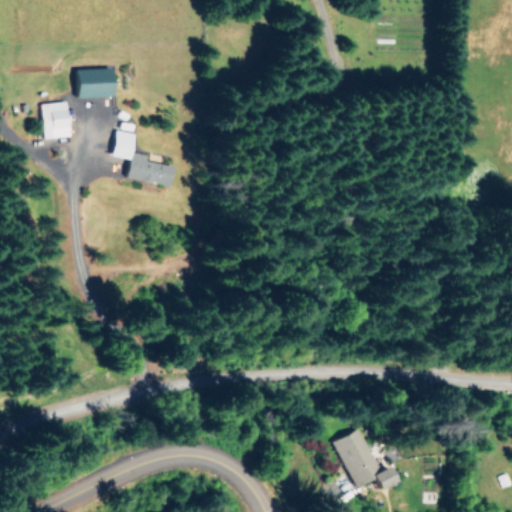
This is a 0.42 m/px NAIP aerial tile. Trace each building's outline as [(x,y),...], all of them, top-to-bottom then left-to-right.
[(106,65),(69,66),(70,94),(107,94),(106,65)] [(39,135),(65,133),(62,100),(36,101),(39,135)] [(129,130),(109,128),(106,153),(125,156),(129,130)] [(168,163),(141,158),(143,152),(127,149),(121,174),(164,183),(168,163)] [(349,484),(367,477),(372,487),(390,479),(383,463),(374,467),(356,425),(329,437),(349,484)]
